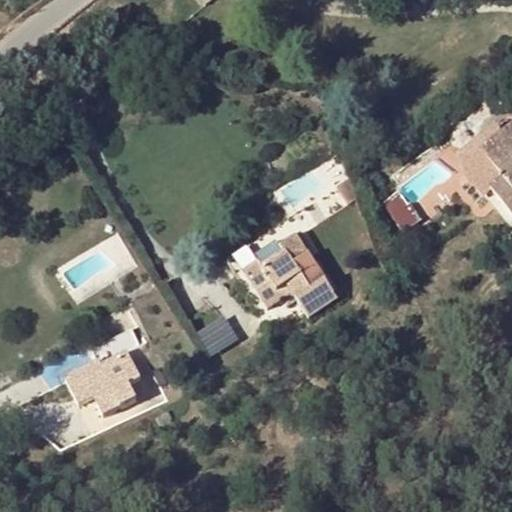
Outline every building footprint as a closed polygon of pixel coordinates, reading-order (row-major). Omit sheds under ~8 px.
[(443,156),(506,227),(511,221),(511,136),(491,113),(443,156)] [(238,263),(264,310),(287,297),(301,321),(331,304),(291,233),(238,263)] [(142,316),(167,381),(181,372),(174,362),(187,350),(175,333),(182,327),(165,302),(142,316)] [(167,381),(142,316),(125,327),(133,343),(135,341),(146,358),(129,371),(145,395),(167,381)] [(224,320),(196,332),(207,356),(234,344),(224,320)] [(115,380),(129,371),(146,358),(135,341),(133,343),(102,364),(115,380)]
